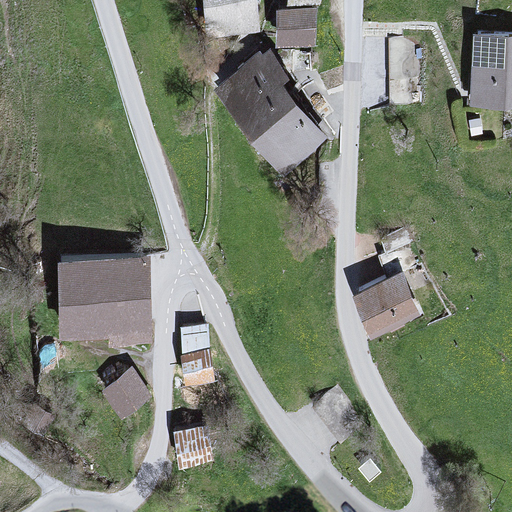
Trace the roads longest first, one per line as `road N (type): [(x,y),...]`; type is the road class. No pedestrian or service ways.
road 1 (residential): [(354,0),(345,291),(365,373),(421,462),(431,511)]
road 2 (residential): [(358,511),(265,402),(212,294),(180,266)]
road 3 (residential): [(107,0),(174,209),(180,266)]
road 4 (residential): [(180,266),(169,297),(160,434),(120,511)]
road 5 (track): [(215,79),(213,215),(202,245),(180,266)]
